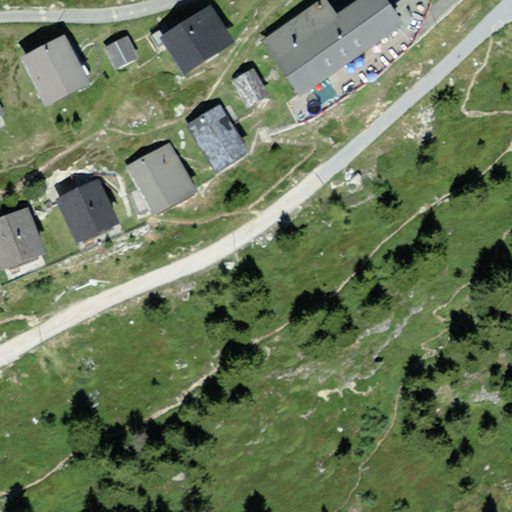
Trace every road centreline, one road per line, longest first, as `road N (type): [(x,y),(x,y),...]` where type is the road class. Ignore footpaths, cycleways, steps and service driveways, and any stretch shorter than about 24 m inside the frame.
road 1 (track): [(312,181),(247,233),(0,355)]
road 2 (residential): [(511,4),(312,181)]
road 3 (residential): [(200,0),(94,20),(0,22)]
